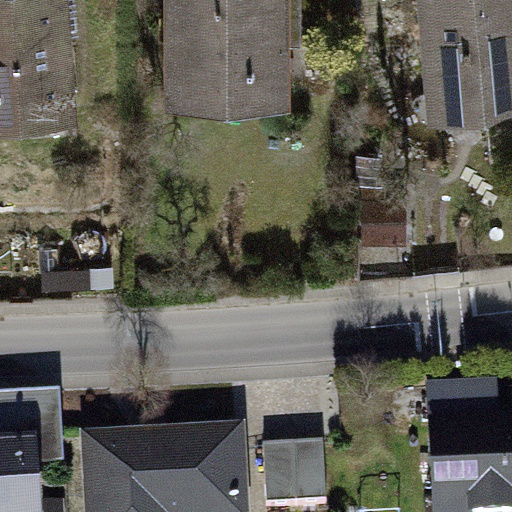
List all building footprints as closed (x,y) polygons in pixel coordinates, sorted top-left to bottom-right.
[(74,0),(0,0),(0,111),(86,103),(74,0)] [(292,0),(190,0),(192,106),(293,105),(292,0)] [(357,0),(307,0),(307,32),(358,32),(357,0)] [(511,0),(428,0),(438,104),(511,97),(511,0)] [(0,435),(68,432),(66,393),(0,395),(0,435)] [(511,511),(511,429),(435,434),(439,511),(511,511)] [(243,511),(239,436),(86,445),(89,511),(243,511)] [(328,452),(273,457),(276,511),(321,511),(333,511),(328,452)] [(42,511),(39,460),(0,462),(0,511),(42,511)]
